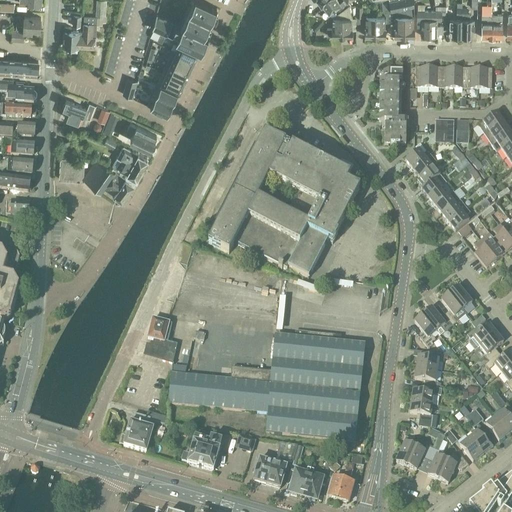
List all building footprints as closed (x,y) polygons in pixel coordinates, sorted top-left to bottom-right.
[(157,14),(152,29),(180,42),(199,51),(201,52),(208,37),(204,35),(217,8),(199,0),(194,0),(182,26),(157,14)] [(317,0),(316,1),(322,8),(323,7),(331,18),(346,7),(343,2),(340,4),(336,0),(317,0)] [(413,0),(372,0),(371,0),(373,3),(381,2),(382,11),(386,17),(386,24),(391,24),(391,36),(394,36),(394,37),(401,37),(406,37),(414,37),(414,28),(413,28),(413,17),(414,17),(414,7),(413,0)] [(97,2),(96,18),(106,19),(107,3),(97,2)] [(421,37),(429,37),(429,12),(424,12),(424,6),(418,6),(418,12),(417,12),(417,20),(421,20),(421,37)] [(363,17),(363,7),(349,7),(349,14),(356,14),(356,17),(363,17)] [(435,12),(429,12),(429,37),(437,37),(437,21),(441,21),(441,12),(435,12)] [(492,39),(492,23),(488,23),(489,16),(482,16),(482,23),(481,38),(488,38),(492,39)] [(495,23),(492,23),(492,39),(495,39),(495,38),(502,39),(502,23),(502,16),(496,16),(495,23)] [(11,41),(23,41),(24,34),(32,34),(32,31),(40,31),(41,18),(24,17),(17,17),(16,31),(12,30),(11,41)] [(80,32),(79,48),(95,49),(96,25),(103,25),(104,23),(105,23),(106,19),(96,18),(84,17),(84,24),(83,24),(83,32),(80,32)] [(365,37),(373,37),(378,37),(385,37),(385,28),(385,17),(366,17),(366,28),(365,28),(365,37)] [(339,37),(342,37),(344,37),(352,37),(352,29),(351,29),(351,19),(342,19),(333,19),(333,29),(332,29),(327,29),(327,36),(332,36),(332,37),(339,37)] [(452,36),(461,37),(462,20),(450,20),(450,30),(452,30),(452,36)] [(474,20),(462,20),(461,37),(471,37),(471,30),(474,30),(474,20)] [(63,32),(62,47),(79,48),(80,32),(70,31),(71,28),(64,27),(64,32),(63,32)] [(161,33),(157,42),(162,44),(166,35),(161,33)] [(172,51),(172,52),(194,62),(199,51),(180,42),(176,52),(172,51)] [(172,52),(167,63),(189,73),(194,62),(172,52)] [(0,77),(15,79),(16,61),(0,59),(0,77)] [(21,61),(19,79),(37,80),(38,62),(21,61)] [(167,63),(162,73),(184,84),(189,73),(167,63)] [(415,90),(427,90),(428,69),(415,69),(415,90)] [(441,69),(428,69),(427,90),(440,90),(441,69)] [(453,70),(441,69),(440,90),(453,91),(453,70)] [(466,70),(453,70),(453,91),(465,91),(466,70)] [(478,91),(479,70),(466,70),(465,91),(478,91)] [(479,70),(478,91),(491,91),(491,71),(479,70)] [(378,123),(391,123),(391,122),(397,122),(398,83),(402,83),(402,72),(383,71),(383,81),(379,81),(378,123)] [(162,73),(157,84),(177,94),(179,95),(184,84),(162,73)] [(127,79),(126,85),(136,87),(137,82),(127,79)] [(10,91),(10,94),(9,100),(15,101),(15,105),(33,107),(33,106),(35,105),(36,105),(36,101),(35,101),(33,98),(32,98),(33,92),(24,92),(24,86),(13,86),(0,84),(0,93),(8,94),(8,91),(10,91)] [(157,84),(152,95),(172,105),(177,94),(157,84)] [(126,85),(123,95),(132,99),(136,87),(126,85)] [(152,95),(147,106),(167,116),(172,105),(152,95)] [(66,102),(63,108),(67,110),(64,118),(74,122),(80,124),(85,126),(87,120),(91,121),(97,106),(90,103),(88,110),(86,109),(66,102)] [(5,118),(30,120),(30,118),(35,118),(35,112),(30,112),(30,111),(18,110),(18,108),(6,107),(0,106),(0,118),(5,119),(5,118)] [(269,114),(206,237),(232,251),(295,128),(269,114)] [(477,127),(483,136),(503,123),(496,114),(482,124),(477,127)] [(391,122),(391,123),(391,127),(384,127),(384,146),(405,146),(405,128),(410,128),(410,122),(400,122),(397,122),(391,122)] [(509,132),(503,123),(483,136),(489,145),(509,132)] [(115,127),(107,124),(103,132),(111,136),(115,127)] [(130,124),(127,130),(133,133),(130,140),(150,150),(151,150),(153,149),(156,143),(155,141),(154,141),(156,136),(136,127),(130,124)] [(17,138),(33,139),(35,126),(18,125),(18,129),(13,129),(13,126),(0,125),(0,137),(12,138),(12,137),(17,137),(17,138)] [(511,143),(511,137),(509,132),(489,145),(495,154),(500,151),(511,143)] [(107,138),(104,144),(114,150),(117,143),(107,138)] [(2,148),(11,148),(11,144),(17,144),(17,142),(17,140),(2,139),(2,148)] [(60,158),(59,180),(79,182),(84,175),(84,160),(70,159),(71,141),(62,140),(60,158)] [(24,142),(17,142),(17,144),(11,144),(11,148),(10,156),(33,158),(33,145),(23,144),(24,142)] [(506,160),(511,156),(511,143),(500,151),(506,160)] [(124,147),(113,166),(127,174),(137,180),(148,159),(138,154),(124,147)] [(404,162),(411,171),(428,157),(426,154),(422,157),(418,151),(404,162)] [(429,158),(428,157),(411,171),(418,179),(436,165),(430,157),(429,158)] [(6,174),(31,176),(32,163),(13,162),(7,161),(6,174)] [(96,162),(83,181),(101,194),(104,189),(114,196),(122,202),(134,185),(126,179),(125,180),(115,173),(105,166),(96,162)] [(418,179),(424,187),(425,188),(434,180),(435,181),(439,178),(432,169),(437,166),(436,165),(418,179)] [(0,189),(28,194),(28,193),(30,192),(31,187),(29,185),(29,181),(18,179),(18,178),(12,178),(12,179),(0,177),(0,189)] [(441,189),(435,181),(434,180),(425,188),(424,187),(420,191),(427,200),(441,189)] [(447,197),(441,189),(427,200),(434,208),(447,197)] [(452,193),(447,197),(434,208),(441,216),(454,205),(459,202),(452,193)] [(5,217),(27,219),(28,205),(17,205),(18,203),(11,203),(11,205),(6,204),(5,217)] [(441,216),(447,225),(461,214),(454,205),(441,216)] [(465,210),(461,214),(447,225),(455,234),(456,233),(468,223),(464,218),(469,215),(465,210)] [(511,244),(511,226),(511,225),(507,228),(504,223),(498,228),(511,244)] [(263,226),(253,248),(264,252),(274,230),(263,226)] [(457,235),(461,239),(471,232),(467,227),(457,235)] [(505,255),(511,249),(511,244),(498,228),(493,232),(496,237),(493,240),(505,255)] [(495,263),(505,255),(493,240),(489,243),(485,238),(479,243),(495,263)] [(478,252),(474,255),(486,271),(495,263),(479,243),(474,247),(478,252)] [(239,257),(205,245),(204,250),(237,262),(239,257)] [(0,323),(0,324),(10,318),(18,290),(12,280),(9,279),(10,278),(15,275),(19,260),(14,251),(2,247),(0,248),(0,342),(1,342),(2,341),(3,340),(3,339),(4,338),(4,337),(4,335),(5,334),(4,333),(4,332),(4,331),(3,330),(3,329),(2,328),(1,327),(0,326),(0,323)] [(449,295),(463,312),(471,305),(458,288),(449,295)] [(466,316),(463,312),(449,295),(441,302),(449,313),(445,317),(453,327),(466,316)] [(444,334),(453,327),(445,317),(440,320),(431,310),(423,317),(436,333),(440,330),(444,334)] [(431,337),(436,333),(423,317),(414,324),(422,334),(418,338),(427,350),(433,346),(431,344),(435,341),(431,337)] [(471,325),(475,330),(477,328),(485,322),(481,317),(471,325)] [(171,365),(171,366),(173,366),(193,368),(203,324),(172,321),(171,325),(152,321),(147,340),(152,341),(151,346),(146,345),(143,356),(162,362),(171,365)] [(466,336),(471,342),(469,343),(469,345),(475,352),(479,349),(496,335),(489,327),(480,333),(477,328),(475,330),(466,336)] [(275,337),(272,372),(231,368),(230,381),(171,375),(168,405),(267,415),(265,434),(354,443),(363,346),(332,343),(332,336),(308,334),(307,340),(275,337)] [(484,358),(488,363),(498,355),(494,350),(502,344),(496,335),(479,349),(486,357),(484,358)] [(498,355),(488,363),(478,371),(482,377),(488,372),(494,367),(500,375),(511,366),(511,355),(510,353),(502,360),(498,355)] [(415,370),(436,373),(438,362),(443,363),(443,361),(452,361),(452,359),(441,358),(441,356),(428,354),(427,360),(417,359),(415,370)] [(511,366),(500,375),(507,384),(505,385),(509,390),(511,388),(511,366)] [(423,388),(436,390),(437,383),(435,383),(436,373),(415,370),(414,381),(424,382),(423,388)] [(411,404),(431,406),(433,396),(435,397),(436,390),(423,388),(423,394),(412,393),(411,404)] [(505,407),(495,394),(490,398),(500,411),(505,407)] [(418,422),(431,424),(432,417),(430,417),(431,406),(411,404),(409,415),(419,416),(418,422)] [(470,416),(478,426),(483,422),(475,412),(470,416)] [(147,429),(149,422),(164,426),(165,419),(146,413),(145,419),(133,416),(130,424),(125,438),(121,437),(119,445),(123,447),(123,448),(145,455),(152,431),(147,429)] [(511,424),(503,413),(494,420),(507,436),(511,432),(511,424)] [(478,426),(470,416),(465,420),(473,430),(478,426)] [(507,436),(494,420),(485,427),(498,443),(507,436)] [(444,436),(452,447),(457,443),(449,432),(444,436)] [(221,442),(210,439),(211,435),(196,433),(194,439),(189,457),(183,455),(181,463),(187,465),(186,466),(197,469),(212,473),(221,442)] [(477,433),(468,441),(481,457),(490,450),(477,433)] [(395,463),(406,468),(414,449),(408,446),(411,441),(406,439),(395,463)] [(481,457),(468,441),(459,447),(472,464),(481,457)] [(273,465),(272,465),(265,487),(279,491),(285,468),(279,467),(281,460),(283,460),(287,447),(279,445),(273,465)] [(250,454),(252,448),(243,446),(242,451),(250,454)] [(285,457),(293,459),(296,449),(287,447),(285,457)] [(297,447),(292,466),(298,468),(303,449),(297,447)] [(421,460),(427,462),(432,450),(426,448),(424,453),(414,449),(406,468),(416,473),(421,460)] [(442,455),(432,450),(427,462),(432,465),(427,477),(437,482),(445,462),(440,460),(442,455)] [(322,464),(328,465),(330,455),(324,455),(322,464)] [(445,462),(437,482),(447,486),(454,470),(461,473),(468,467),(461,459),(457,463),(455,466),(445,462)] [(252,483),(265,487),(272,465),(258,460),(258,461),(256,460),(254,468),(256,469),(253,480),(252,483)] [(34,466),(31,468),(30,471),(31,474),(35,474),(37,473),(38,470),(37,467),(34,466)] [(342,478),(344,479),(344,476),(350,478),(352,472),(346,470),(343,469),(341,475),(343,475),(342,478)] [(289,494),(302,498),(310,471),(307,470),(305,476),(295,473),(289,494)] [(313,472),(310,471),(302,498),(316,501),(322,481),(311,478),(313,472)] [(496,488),(492,491),(500,502),(496,507),(498,509),(495,511),(502,511),(503,511),(504,511),(511,511),(511,507),(509,503),(511,498),(511,474),(495,487),(496,488)] [(327,499),(337,501),(343,482),(333,479),(327,499)] [(353,485),(343,482),(337,501),(347,504),(353,485)] [(504,511),(503,511),(502,511),(495,511),(498,509),(496,507),(500,502),(492,491),(489,488),(481,495),(482,497),(468,508),(470,511),(504,511)]
